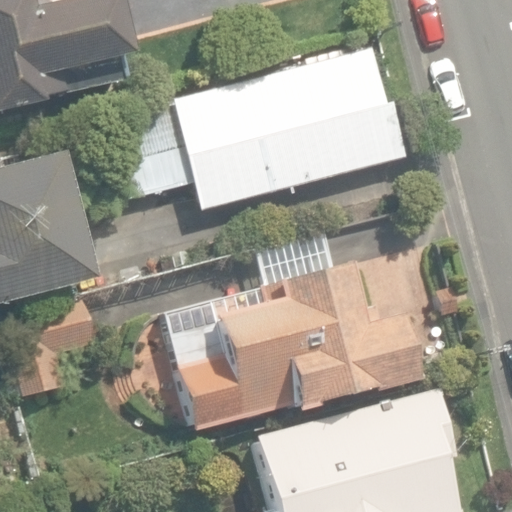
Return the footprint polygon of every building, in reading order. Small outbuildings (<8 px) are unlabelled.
[(0,0),(0,107),(31,101),(30,100),(60,93),(55,70),(117,56),(104,0),(58,0),(21,9),(19,0),(0,0)] [(187,181),(195,211),(399,158),(387,113),(381,115),(364,49),(167,100),(168,105),(79,128),(99,204),(187,181)] [(0,306),(79,288),(48,157),(0,168),(0,306)] [(362,323),(348,265),(251,288),(255,304),(155,327),(180,432),(281,408),(283,418),(402,389),(385,318),(362,323)] [(0,319),(0,331),(16,398),(63,387),(53,350),(86,342),(76,301),(0,319)] [(454,511),(440,459),(449,456),(431,389),(249,437),(268,511),(454,511)]
